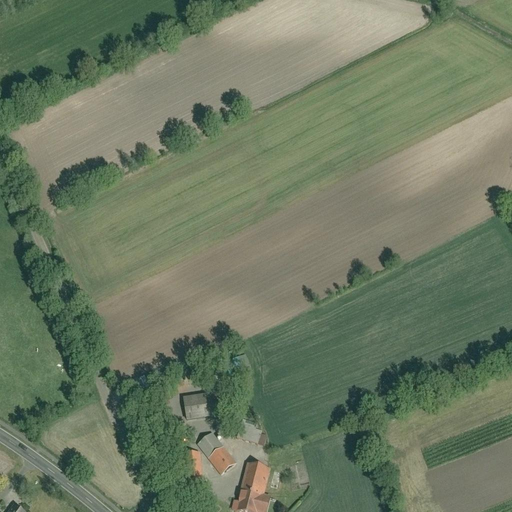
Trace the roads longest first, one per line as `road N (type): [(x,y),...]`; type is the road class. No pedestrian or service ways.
road 1 (unclassified): [(0,152),(143,478),(148,511)]
road 2 (tertiary): [(0,436),(102,511)]
